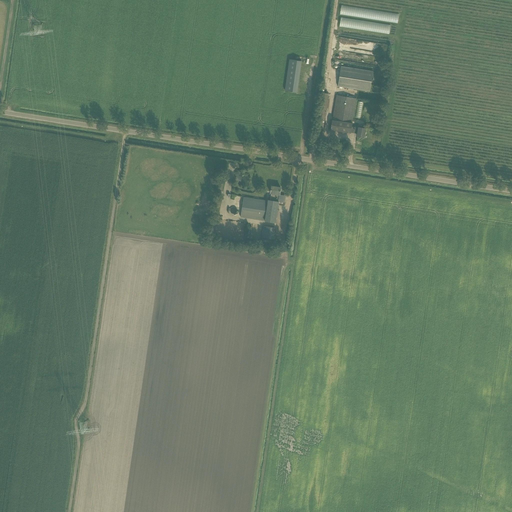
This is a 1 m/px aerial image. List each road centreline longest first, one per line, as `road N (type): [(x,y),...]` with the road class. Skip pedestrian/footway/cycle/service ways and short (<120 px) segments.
road 1 (unclassified): [(511,190),(0,110)]
road 2 (track): [(125,130),(86,403),(74,422),(69,511)]
road 3 (track): [(285,246),(247,511)]
